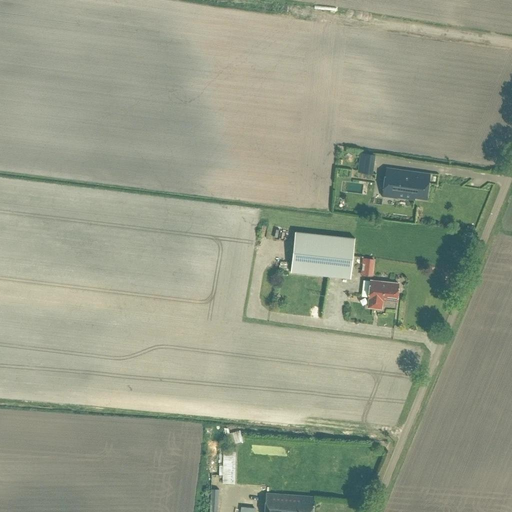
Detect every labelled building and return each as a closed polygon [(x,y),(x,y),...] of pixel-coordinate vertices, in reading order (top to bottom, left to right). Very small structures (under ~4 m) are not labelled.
[(373,155),(360,153),(358,171),(370,173),(373,155)] [(385,167),(380,196),(404,199),(404,198),(412,199),(413,197),(424,198),(428,173),(385,167)] [(295,231),(290,271),(350,278),(355,238),(295,231)] [(361,275),(371,276),(373,260),(363,258),(361,275)] [(382,300),(396,301),(398,283),(370,280),(368,298),(369,298),(368,307),(381,308),(382,300)] [(223,434),(226,444),(226,445),(242,441),(240,430),(223,434)] [(223,446),(223,482),(236,482),(236,446),(223,446)] [(312,511),(314,496),(266,492),(264,511),(312,511)]
